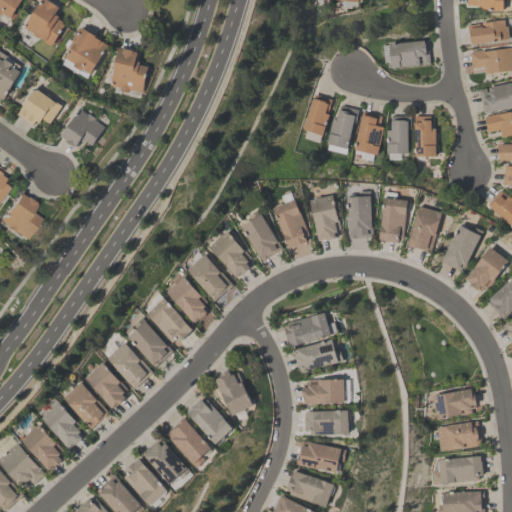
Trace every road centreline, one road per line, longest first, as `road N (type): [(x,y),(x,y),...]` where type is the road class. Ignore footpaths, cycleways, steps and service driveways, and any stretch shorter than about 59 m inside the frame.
road 1 (residential): [(510,511),(503,406),(486,346),(448,299),(418,280),(348,264),(318,266),(263,293),(37,511)]
road 2 (secondary): [(0,397),(49,338),(177,146),(221,56),(237,0)]
road 3 (secondary): [(208,0),(148,140),(0,353)]
road 4 (residential): [(249,511),(283,411),(279,375),(245,309)]
road 5 (residential): [(469,173),(443,0)]
